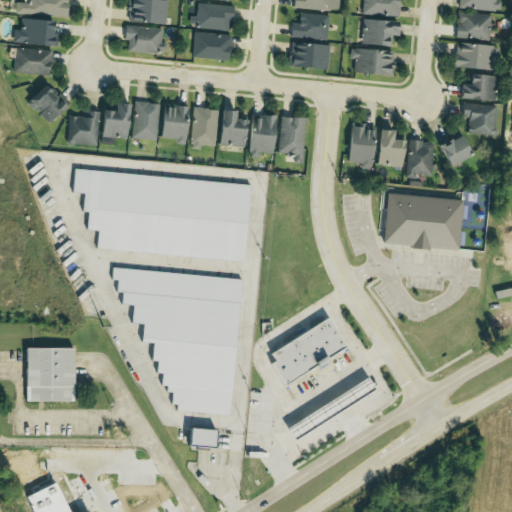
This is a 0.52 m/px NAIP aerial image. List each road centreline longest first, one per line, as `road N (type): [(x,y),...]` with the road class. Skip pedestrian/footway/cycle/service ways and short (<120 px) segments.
road 1 (residential): [(435,428),(333,260),(321,184),(332,93)]
road 2 (residential): [(419,101),(91,68)]
road 3 (secondary): [(511,348),(246,511)]
